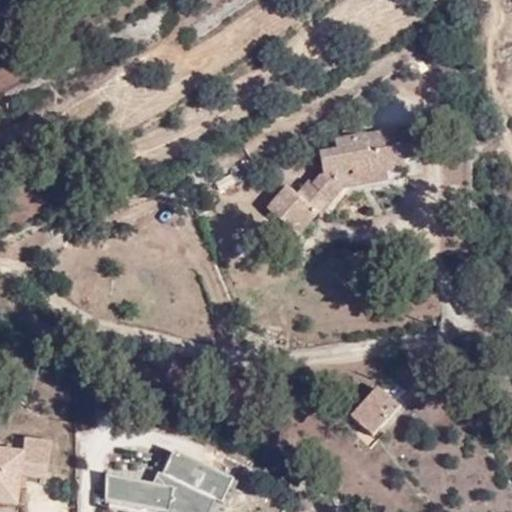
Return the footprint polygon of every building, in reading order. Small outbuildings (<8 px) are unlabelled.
[(355,180),(385,175),(405,172),(404,161),(416,159),(410,130),(317,149),(322,179),(314,185),(308,179),(294,194),(289,188),(275,200),(281,207),(274,212),(299,237),(344,192),(355,180)] [(252,163),(229,173),(238,191),(260,183),(252,163)] [(386,186),(385,175),(355,180),(344,192),(386,186)] [(393,409),(369,390),(346,417),(367,435),(393,409)] [(23,454),(0,450),(0,503),(18,506),(22,476),(51,482),(54,444),(27,440),(23,454)] [(220,511),(233,483),(175,452),(163,478),(159,476),(155,487),(106,476),(106,507),(133,511),(220,511)]
